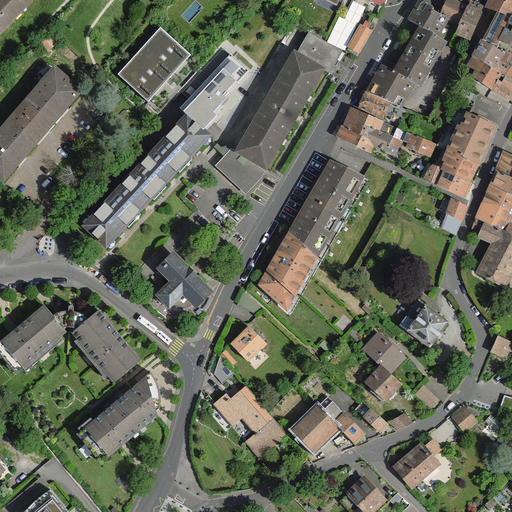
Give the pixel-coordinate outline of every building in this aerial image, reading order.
[(0,0),(0,34),(21,13),(7,0),(0,0)] [(7,0),(21,13),(33,0),(7,0)] [(451,0),(447,0),(441,15),(447,19),(460,26),(468,9),(451,0)] [(511,0),(492,0),(488,8),(500,12),(511,17),(511,0)] [(441,15),(433,11),(434,9),(422,2),(411,21),(420,27),(417,32),(419,33),(411,47),(435,60),(445,42),(437,37),(447,19),(441,15)] [(480,14),(468,9),(460,26),(456,34),(469,40),(480,14)] [(511,19),(511,17),(500,12),(494,26),(506,30),(511,19)] [(161,26),(118,72),(149,100),(192,53),(161,26)] [(506,30),(494,26),(486,40),(498,46),(500,41),(506,30)] [(360,28),(349,48),(359,54),(371,33),(360,28)] [(511,32),(506,30),(500,41),(511,46),(511,32)] [(310,33),(297,54),(325,70),(330,73),(342,51),(325,41),(310,33)] [(495,69),(505,53),(486,44),(484,47),(477,52),(474,58),(495,69)] [(435,60),(411,47),(400,67),(398,66),(394,72),(385,67),(372,88),(369,93),(391,103),(400,107),(403,103),(414,83),(419,87),(435,60)] [(249,68),(231,51),(180,105),(206,129),(220,113),(216,109),(229,95),(226,92),(249,68)] [(295,53),(266,103),(296,120),(325,70),(297,54),(295,53)] [(506,76),(511,65),(511,56),(505,53),(495,69),(502,73),(500,77),(504,79),(506,76)] [(495,69),(474,58),(469,66),(477,71),(475,76),(493,88),(497,81),(500,77),(502,73),(495,69)] [(28,100),(54,123),(81,92),(55,69),(28,100)] [(502,84),(497,81),(493,88),(511,98),(511,84),(505,80),(502,84)] [(391,103),(369,93),(366,92),(363,100),(388,110),(391,103)] [(28,100),(5,127),(31,149),(54,123),(28,100)] [(384,119),(388,110),(363,100),(359,108),(384,119)] [(266,103),(238,152),(263,167),(267,170),(296,120),(266,103)] [(400,107),(391,103),(388,110),(404,117),(407,110),(400,107)] [(379,132),(383,122),(355,110),(347,129),(359,134),(364,136),(368,127),(379,132)] [(464,130),(488,140),(494,126),(470,115),(464,130)] [(188,116),(162,144),(184,164),(210,136),(188,116)] [(379,132),(392,137),(397,127),(383,122),(379,132)] [(5,127),(0,132),(0,177),(4,181),(31,149),(5,127)] [(354,145),(359,134),(347,129),(343,127),(338,137),(354,145)] [(368,127),(364,136),(375,141),(379,132),(368,127)] [(488,140),(464,130),(459,128),(449,150),(477,164),(488,140)] [(405,142),(408,134),(397,129),(393,138),(389,146),(401,151),(405,142)] [(392,137),(379,132),(375,141),(374,145),(387,151),(389,146),(393,138),(392,137)] [(364,136),(359,134),(354,145),(370,153),(374,145),(375,141),(364,136)] [(413,135),(408,134),(405,142),(410,144),(413,135)] [(434,144),(413,135),(410,144),(408,148),(429,156),(434,144)] [(184,164),(162,144),(137,171),(159,192),(169,181),(184,164)] [(224,158),(232,149),(227,147),(222,148),(218,144),(214,149),(224,158)] [(398,157),(401,151),(389,146),(387,151),(386,152),(398,157)] [(224,158),(217,166),(247,193),(261,177),(259,175),(263,167),(238,152),(232,149),(224,158)] [(477,164),(449,150),(445,161),(447,162),(444,170),(469,182),(477,164)] [(511,170),(511,155),(505,152),(500,164),(502,166),(511,170)] [(436,166),(444,170),(447,162),(445,161),(442,159),(439,165),(437,164),(436,166)] [(310,199),(340,217),(363,178),(332,162),(310,199)] [(430,170),(436,166),(429,164),(422,178),(425,180),(430,170)] [(444,170),(436,166),(430,170),(425,180),(438,186),(444,170)] [(511,170),(502,166),(500,172),(511,178),(511,170)] [(471,183),(469,182),(444,170),(438,186),(464,198),(471,183)] [(159,192),(137,171),(110,200),(133,221),(159,192)] [(511,194),(511,178),(500,172),(494,186),(511,194)] [(511,194),(494,186),(493,185),(489,195),(511,206),(511,194)] [(511,220),(511,206),(489,195),(479,219),(483,221),(487,222),(503,230),(506,232),(510,225),(511,220)] [(442,228),(453,200),(445,196),(440,210),(443,211),(438,226),(442,228)] [(310,199),(291,234),(317,257),(340,217),(310,199)] [(133,221),(110,200),(85,226),(108,248),(133,221)] [(467,207),(453,200),(442,228),(456,235),(461,220),(462,221),(467,207)] [(483,221),(479,219),(478,221),(476,220),(473,228),(482,231),(487,222),(483,221)] [(496,244),(503,230),(487,222),(482,231),(480,237),(496,244)] [(511,235),(506,232),(503,230),(496,244),(480,274),(503,287),(511,270),(511,235)] [(317,257),(291,234),(269,270),(296,294),(308,273),(317,257)] [(175,256),(162,269),(173,281),(158,295),(170,308),(185,293),(196,305),(210,292),(175,256)] [(369,269),(362,268),(360,282),(368,283),(369,269)] [(296,294),(269,270),(265,278),(261,285),(287,309),(296,294)] [(263,309),(245,292),(238,306),(257,315),(263,309)] [(410,332),(427,307),(428,305),(419,299),(399,326),(409,334),(410,332)] [(373,309),(367,304),(364,308),(369,313),(373,309)] [(0,342),(0,353),(17,374),(36,358),(54,343),(67,333),(64,329),(53,317),(44,306),(0,342)] [(57,314),(53,317),(64,329),(67,327),(73,328),(76,330),(89,319),(86,316),(80,313),(74,312),(74,306),(69,306),(69,312),(62,312),(57,314)] [(427,307),(410,332),(430,347),(448,323),(427,307)] [(76,330),(73,333),(84,346),(99,364),(114,382),(139,362),(139,358),(100,310),(89,319),(76,330)] [(349,329),(344,324),(340,328),(346,333),(349,329)] [(251,328),(233,345),(248,361),(266,343),(251,328)] [(379,334),(365,349),(382,366),(391,373),(405,358),(379,334)] [(511,344),(511,342),(499,337),(498,340),(491,352),(502,358),(504,355),(507,356),(511,344)] [(226,351),(221,356),(230,367),(236,362),(226,351)] [(230,367),(221,356),(215,374),(223,384),(235,374),(230,367)] [(402,383),(391,373),(382,366),(366,383),(386,400),(402,383)] [(151,373),(99,417),(106,425),(110,422),(127,442),(159,416),(156,413),(161,409),(161,396),(160,389),(157,380),(151,373)] [(267,410),(247,386),(232,399),(227,394),(216,403),(230,420),(239,412),(257,432),(274,419),(267,410)] [(425,388),(416,397),(432,411),(440,402),(425,388)] [(365,418),(372,410),(363,402),(356,410),(365,418)] [(327,405),(322,410),(337,425),(353,441),(362,432),(345,414),(341,419),(336,414),(340,410),(333,405),(330,408),(327,405)] [(318,406),(294,431),(312,449),(337,425),(322,410),(318,406)] [(466,409),(475,420),(485,412),(469,407),(466,409)] [(465,408),(454,418),(466,431),(477,422),(475,420),(466,409),(465,408)] [(372,410),(365,418),(379,431),(387,423),(372,410)] [(413,423),(404,415),(390,423),(399,431),(413,423)] [(102,463),(127,442),(110,422),(106,425),(99,417),(78,434),(102,463)] [(288,435),(274,419),(257,432),(248,440),(258,452),(267,444),(272,449),(288,435)] [(425,447),(433,457),(442,450),(435,441),(432,441),(425,447)] [(397,469),(413,487),(439,464),(433,457),(425,447),(424,446),(397,469)] [(364,511),(372,511),(385,500),(365,478),(348,494),(360,507),(364,511)] [(24,511),(67,511),(50,491),(24,511)] [(355,511),(360,507),(348,494),(341,501),(351,511),(355,511)] [(498,503),(493,498),(485,505),(490,510),(498,503)]
